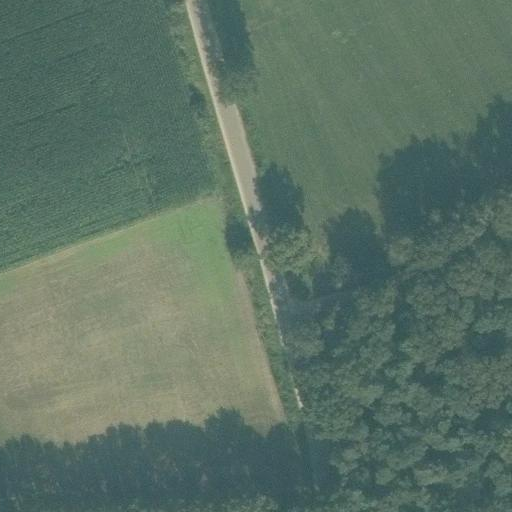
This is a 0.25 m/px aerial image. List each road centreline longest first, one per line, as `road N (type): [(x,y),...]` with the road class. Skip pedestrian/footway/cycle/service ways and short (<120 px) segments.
road 1 (unclassified): [(328,511),(319,437),(198,0)]
road 2 (track): [(511,223),(290,326)]
